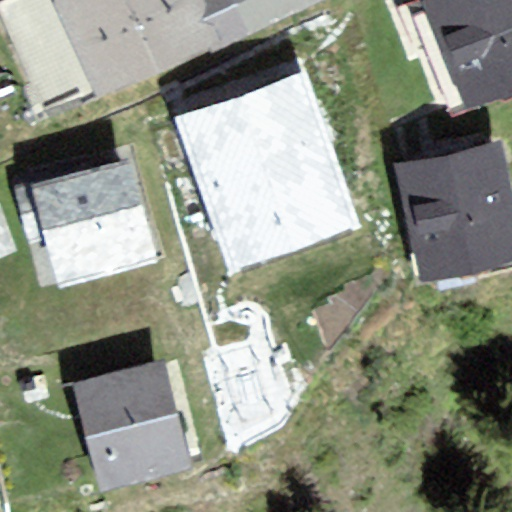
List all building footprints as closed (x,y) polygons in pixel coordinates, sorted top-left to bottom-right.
[(187,0),(12,0),(0,5),(0,30),(37,116),(207,48),(187,0)] [(187,0),(207,48),(326,0),(187,0)] [(511,0),(404,0),(452,112),(511,86),(511,0)] [(309,69),(176,117),(230,267),(363,219),(309,69)] [(506,249),(486,142),(378,162),(398,269),(506,249)] [(145,249),(123,143),(17,165),(39,271),(145,249)] [(170,445),(150,341),(46,360),(65,464),(170,445)]
